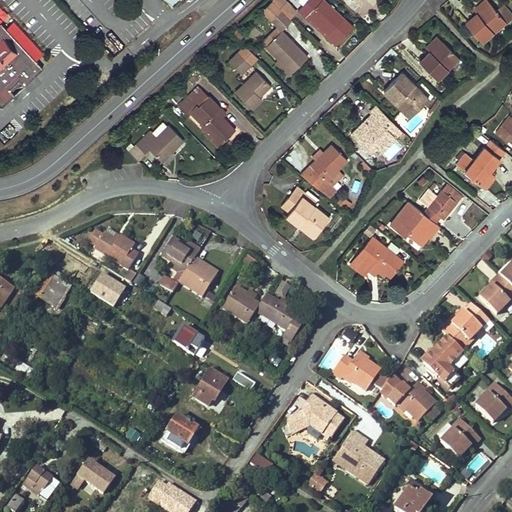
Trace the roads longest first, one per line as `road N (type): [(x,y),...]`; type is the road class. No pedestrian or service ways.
road 1 (residential): [(343,303),(208,500),(72,412)]
road 2 (tertiary): [(0,189),(42,171),(236,0)]
road 3 (residential): [(214,203),(415,0)]
road 4 (residential): [(214,203),(127,187),(0,234)]
road 5 (residential): [(343,303),(214,203)]
road 6 (residential): [(511,211),(419,303)]
